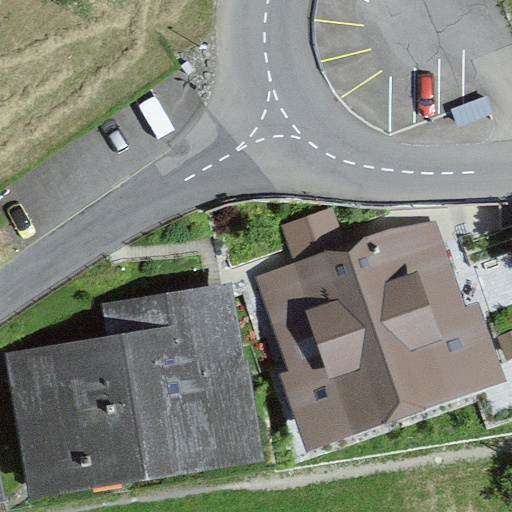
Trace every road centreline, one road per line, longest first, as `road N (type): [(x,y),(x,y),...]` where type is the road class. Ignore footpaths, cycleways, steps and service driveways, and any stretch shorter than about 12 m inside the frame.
road 1 (tertiary): [(0,300),(281,114)]
road 2 (tertiary): [(281,114),(305,143),(351,165),(422,173),(511,168)]
